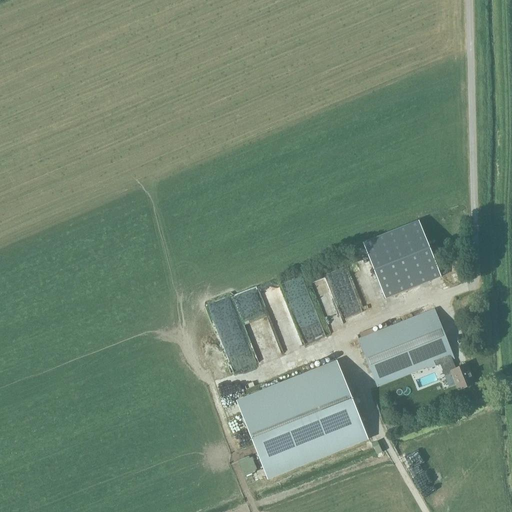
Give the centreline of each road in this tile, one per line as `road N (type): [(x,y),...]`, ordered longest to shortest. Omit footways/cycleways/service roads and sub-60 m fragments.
road 1 (track): [(427,511),(372,415),(344,334),(214,390),(252,507)]
road 2 (track): [(344,334),(474,285),(475,269)]
